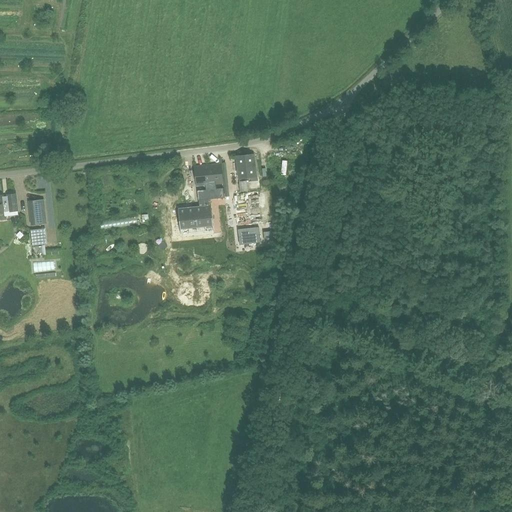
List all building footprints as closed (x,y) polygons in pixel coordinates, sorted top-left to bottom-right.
[(235,155),(238,179),(257,177),(254,153),(235,155)] [(222,183),(220,164),(195,167),(197,186),(222,183)] [(240,192),(250,190),(249,180),(238,182),(240,192)] [(209,204),(209,198),(224,197),(223,188),(197,191),(199,204),(176,207),(178,228),(211,225),(209,204)] [(8,194),(8,197),(4,197),(3,195),(0,194),(0,219),(6,219),(5,211),(9,211),(18,210),(16,193),(8,194)] [(47,223),(44,199),(28,200),(30,225),(47,223)] [(240,210),(250,210),(250,200),(241,200),(240,210)] [(153,213),(162,213),(162,206),(153,205),(153,213)] [(258,227),(238,229),(239,244),(260,242),(258,227)] [(273,239),(272,230),(263,231),(264,239),(273,239)]
